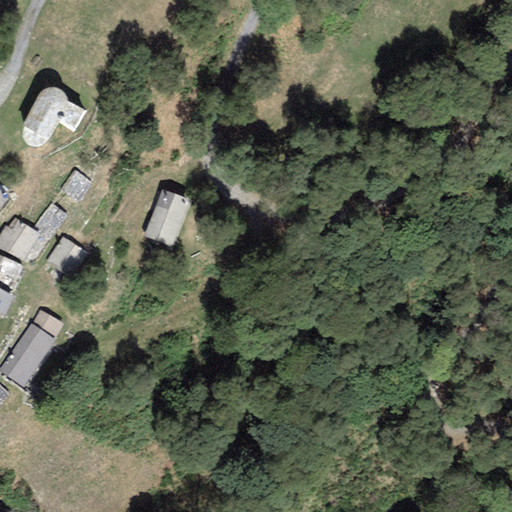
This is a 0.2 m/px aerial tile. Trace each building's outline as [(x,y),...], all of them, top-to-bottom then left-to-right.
[(36,92),(17,124),(25,132),(42,142),(53,122),(66,130),(74,112),(61,105),(60,97),(55,92),(48,91),(41,90),(36,92)] [(59,188),(76,203),(90,183),(73,170),(59,188)] [(171,198),(158,191),(139,239),(152,243),(170,252),(188,203),(171,198)] [(37,233),(45,239),(64,215),(49,205),(30,231),(13,219),(5,228),(3,227),(0,231),(0,248),(20,259),(37,233)] [(70,246),(58,235),(46,261),(54,268),(67,280),(79,255),(70,246)] [(0,280),(18,289),(27,271),(0,257),(0,280)] [(58,323),(36,310),(28,323),(49,338),(58,323)] [(48,340),(26,323),(0,361),(0,374),(16,386),(48,340)]
